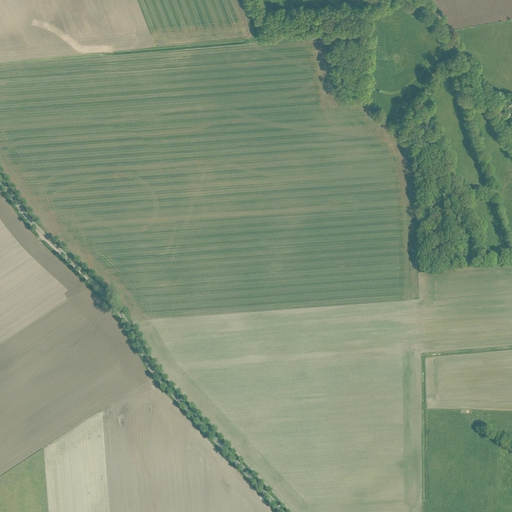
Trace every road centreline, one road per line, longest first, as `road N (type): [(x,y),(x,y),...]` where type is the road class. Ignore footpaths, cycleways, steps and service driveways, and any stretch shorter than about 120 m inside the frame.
road 1 (tertiary): [(281,511),(161,381),(110,301),(0,180)]
road 2 (track): [(418,0),(447,29),(511,135)]
